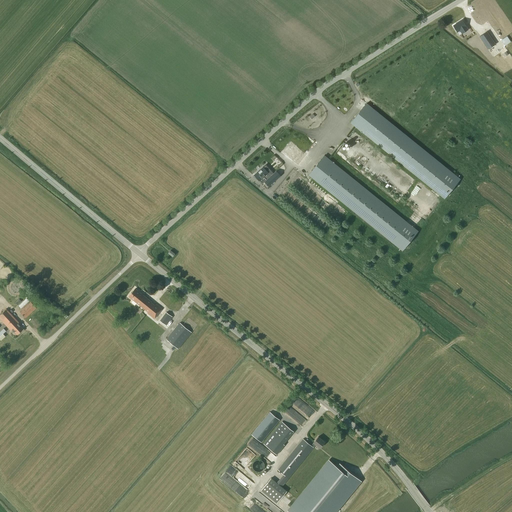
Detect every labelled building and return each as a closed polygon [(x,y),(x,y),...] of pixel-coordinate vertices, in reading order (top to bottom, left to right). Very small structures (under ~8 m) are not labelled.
[(457,32),(459,35),(461,33),(468,29),(466,26),(462,19),(453,25),(457,32)] [(486,31),(480,36),(488,49),(495,44),(486,31)] [(501,39),(504,45),(510,42),(507,36),(501,39)] [(445,198),(460,179),(366,103),(351,122),(445,198)] [(282,151),(296,162),(304,152),(290,141),(282,151)] [(418,231),(324,156),(309,174),(403,250),(418,231)] [(263,167),(254,175),(262,183),(263,183),(265,182),(269,186),(281,176),(276,171),(270,177),(268,173),(269,173),(263,167)] [(135,289),(129,296),(149,312),(148,313),(154,318),(162,309),(155,303),(154,305),(151,303),(152,302),(135,289)] [(36,308),(30,302),(19,312),(25,318),(36,308)] [(19,323),(6,309),(0,314),(0,319),(10,330),(12,329),(17,334),(23,329),(19,324),(19,323)] [(166,312),(160,320),(166,325),(173,317),(166,312)] [(192,333),(180,322),(166,339),(178,349),(192,333)] [(252,434),(261,442),(280,420),(270,412),(252,434)] [(281,421),(263,444),(275,454),(294,431),(281,421)] [(325,442),(318,437),(311,445),(314,447),(316,444),(320,448),(325,442)] [(248,445),(270,462),(275,455),(253,438),(248,445)] [(311,445),(303,439),(278,469),(284,474),(277,483),(271,478),(261,490),(277,503),(287,491),(282,487),(314,447),(311,445)] [(259,471),(260,471),(261,471),(262,471),(262,470),(263,470),(263,469),(264,468),(264,467),(264,466),(264,465),(264,464),(264,463),(263,462),(263,461),(262,461),(262,460),(261,460),(260,460),(259,460),(258,460),(257,460),(256,460),(255,460),(255,461),(254,461),(254,462),(253,463),(253,464),(253,465),(253,466),(253,467),(253,468),(254,469),(254,470),(255,470),(255,471),(256,471),(257,471),(258,471),(259,471)] [(329,460),(288,510),(290,511),(335,511),(361,481),(340,463),(337,467),(329,460)] [(229,467),(220,480),(235,490),(236,488),(238,490),(238,489),(240,488),(242,489),(239,493),(240,493),(244,488),(229,477),(234,470),(229,467)]
